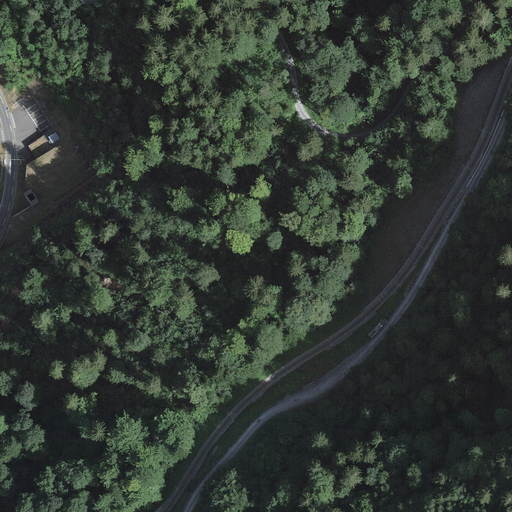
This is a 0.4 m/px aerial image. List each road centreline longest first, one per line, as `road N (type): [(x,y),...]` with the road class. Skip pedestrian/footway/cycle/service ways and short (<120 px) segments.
road 1 (track): [(186,511),(265,416),(384,332),(473,185),(511,99)]
road 2 (trunk): [(0,202),(144,118),(452,0)]
road 3 (track): [(488,0),(387,121),(351,136),(331,135),(302,113),(264,0)]
road 4 (primary): [(0,224),(12,169),(0,101)]
